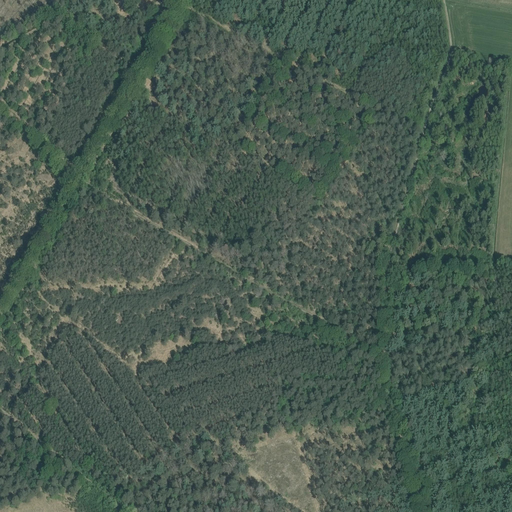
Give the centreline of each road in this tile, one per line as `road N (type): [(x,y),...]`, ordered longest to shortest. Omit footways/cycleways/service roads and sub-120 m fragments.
road 1 (track): [(424,511),(385,359),(386,267),(421,129),(453,43),(445,0)]
road 2 (track): [(0,409),(131,511)]
